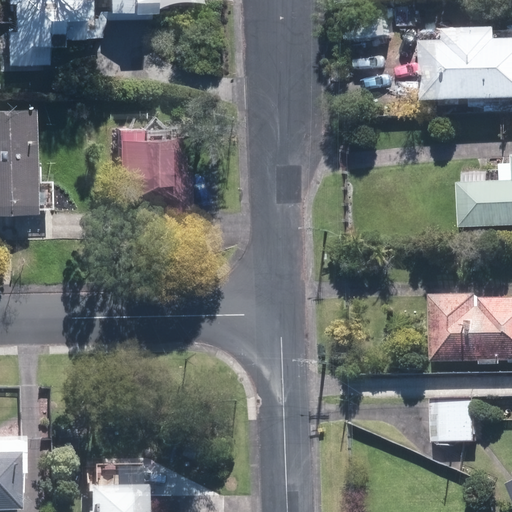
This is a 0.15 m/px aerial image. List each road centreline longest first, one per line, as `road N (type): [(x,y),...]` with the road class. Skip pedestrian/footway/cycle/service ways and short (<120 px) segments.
road 1 (residential): [(281,315),(281,0)]
road 2 (residential): [(0,321),(281,315)]
road 3 (unknown): [(311,381),(511,380)]
road 4 (residential): [(287,511),(281,315)]
